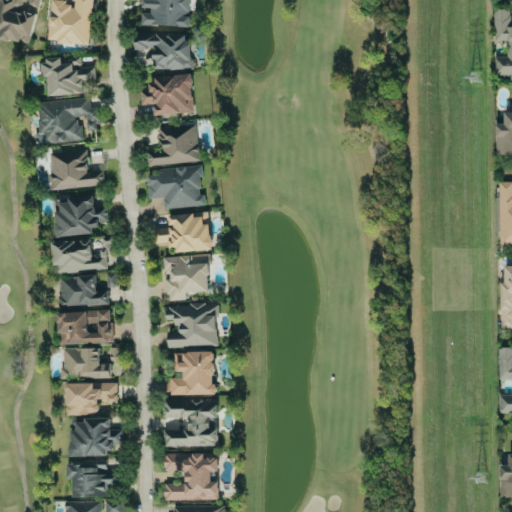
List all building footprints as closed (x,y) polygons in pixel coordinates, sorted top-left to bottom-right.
[(38,0),(0,0),(0,38),(30,44),(38,0)] [(87,46),(93,0),(50,0),(44,40),(87,46)] [(140,25),(188,27),(189,10),(193,10),(193,0),(140,0),(140,10),(141,10),(140,25)] [(494,41),(506,41),(506,56),(494,56),(494,75),(511,74),(511,27),(510,27),(510,9),(493,9),(494,41)] [(190,69),(190,35),(134,34),(134,57),(148,57),(147,59),(146,59),(146,61),(152,61),(152,69),(190,69)] [(47,96),(83,94),(83,81),(95,81),(94,66),(81,67),(80,57),(39,59),(40,77),(47,76),(47,96)] [(150,77),(151,89),(139,90),(140,104),(152,103),(153,115),(193,112),(190,74),(150,77)] [(37,100),(38,134),(34,134),(34,143),(81,141),(80,117),(85,116),(86,130),(98,129),(97,110),(90,110),(89,98),(37,100)] [(495,123),(496,155),(511,154),(511,111),(503,112),(503,123),(495,123)] [(148,166),(199,161),(195,124),(158,128),(160,150),(146,151),(148,166)] [(103,186),(102,170),(88,171),(87,151),(49,152),(50,189),(103,186)] [(163,209),(205,206),(204,194),(202,194),(200,166),(157,169),(157,175),(146,175),(148,198),(162,197),(163,209)] [(511,180),(499,181),(499,246),(511,245),(511,180)] [(92,234),(92,225),(107,224),(106,206),(93,207),(93,198),(59,199),(59,211),(54,211),(55,236),(92,234)] [(211,249),(209,212),(167,214),(167,225),(153,226),(154,245),(167,244),(168,251),(211,249)] [(52,241),(54,272),(108,269),(107,239),(52,241)] [(163,256),(164,276),(165,276),(167,300),(186,299),(185,292),(210,291),(208,254),(163,256)] [(511,327),(511,264),(504,265),(504,282),(500,282),(500,328),(511,327)] [(108,305),(107,290),(96,290),(96,276),(59,277),(60,307),(108,305)] [(218,345),(216,303),(165,305),(166,319),(173,319),(173,323),(179,323),(179,330),(166,331),(167,347),(218,345)] [(57,312),(59,344),(112,342),(111,310),(57,312)] [(511,412),(511,346),(498,347),(498,380),(511,379),(511,394),(499,395),(499,413),(511,412)] [(99,347),(61,348),(62,378),(110,377),(110,363),(99,363),(99,347)] [(169,394),(214,395),(214,352),(175,351),(175,375),(170,375),(169,394)] [(116,382),(65,383),(66,415),(99,414),(99,402),(116,402),(116,382)] [(217,445),(217,428),(216,428),(215,399),(163,401),(163,418),(181,417),(181,430),(163,430),(164,447),(217,445)] [(106,456),(106,450),(121,450),(120,429),(110,429),(110,418),(83,418),(83,422),(75,422),(75,430),(68,430),(69,456),(106,456)] [(164,500),(218,499),(218,481),(211,481),(211,471),(218,471),(217,453),(163,453),(163,471),(185,471),(185,483),(164,483),(164,500)] [(500,496),(511,496),(511,453),(509,454),(509,465),(500,465),(500,496)] [(107,497),(107,487),(117,487),(117,471),(106,471),(106,462),(66,462),(66,478),(71,478),(71,497),(107,497)] [(121,511),(121,500),(63,502),(63,511),(121,511)]
